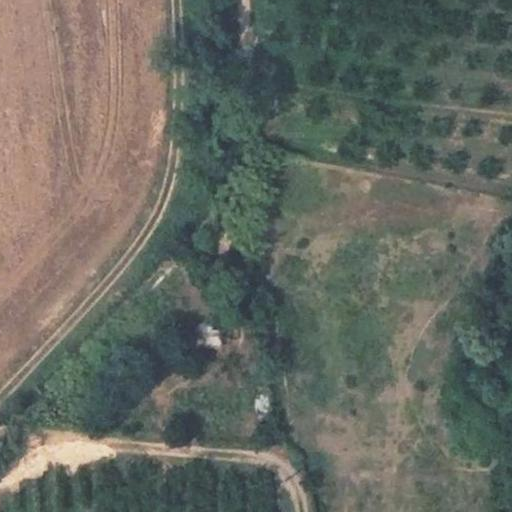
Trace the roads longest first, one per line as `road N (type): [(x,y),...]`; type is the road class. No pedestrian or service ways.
road 1 (track): [(0,398),(140,242),(164,192),(175,150),(178,0)]
road 2 (track): [(302,511),(288,466),(275,456),(0,431)]
